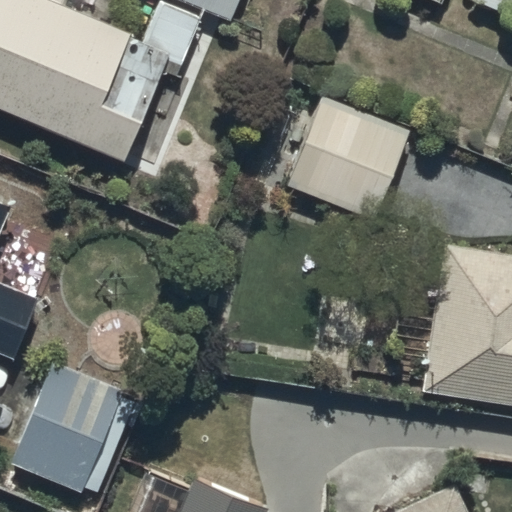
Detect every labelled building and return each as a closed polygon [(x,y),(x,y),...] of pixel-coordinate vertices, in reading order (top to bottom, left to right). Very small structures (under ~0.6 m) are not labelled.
[(0,0),(0,108),(125,162),(164,71),(177,76),(201,18),(161,1),(144,41),(61,5),(63,0),(0,0)] [(178,0),(231,21),(239,0),(178,0)] [(511,0),(473,0),(511,15),(511,0)] [(322,97),(287,186),(375,220),(410,131),(322,97)] [(0,353),(14,359),(38,298),(0,283),(0,236),(12,207),(0,202),(0,353)] [(424,393),(511,406),(511,255),(446,245),(424,393)] [(83,494),(86,486),(100,492),(136,405),(122,399),(125,391),(54,362),(12,465),(83,494)] [(268,511),(269,509),(195,479),(182,511),(268,511)] [(467,511),(456,486),(399,511),(467,511)]
